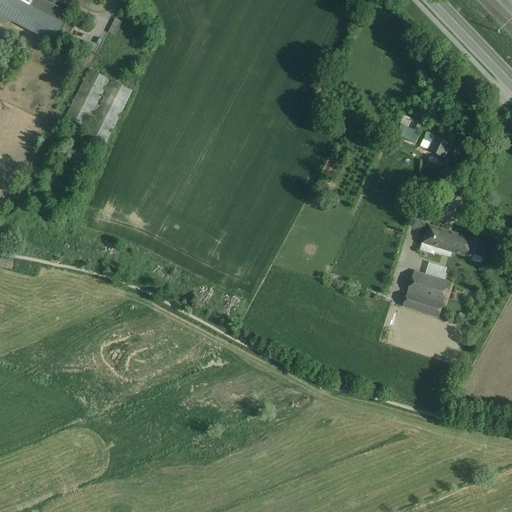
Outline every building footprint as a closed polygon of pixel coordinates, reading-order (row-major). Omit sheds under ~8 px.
[(8,19),(17,0),(0,0),(0,15),(4,18),(8,19)] [(7,20),(19,26),(32,0),(17,0),(8,19),(7,20)] [(43,0),(32,0),(19,26),(52,44),(68,13),(43,0)] [(115,18),(109,33),(116,36),(122,21),(115,18)] [(110,80),(91,71),(65,124),(84,134),(110,80)] [(131,91),(112,81),(86,135),(106,144),(131,91)] [(417,144),(424,122),(404,114),(396,136),(417,144)] [(439,167),(450,143),(427,133),(420,147),(428,150),(424,160),(439,167)] [(479,240),(427,226),(422,245),(473,259),(479,240)] [(426,273),(445,279),(448,268),(429,262),(426,273)] [(415,272),(408,294),(442,305),(449,282),(415,272)] [(408,294),(403,309),(438,319),(442,305),(408,294)]
